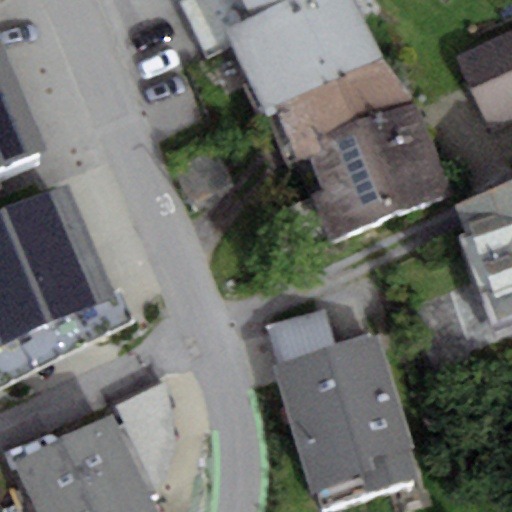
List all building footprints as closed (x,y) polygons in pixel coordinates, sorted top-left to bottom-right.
[(333,265),(455,216),(417,120),(384,80),(344,0),(205,0),(179,13),(206,72),(227,61),(268,145),(278,140),(297,186),(309,181),(323,214),(312,219),(333,265)] [(511,39),(454,67),(487,138),(511,126),(511,39)] [(0,74),(0,204),(47,185),(0,74)] [(66,208),(0,235),(0,383),(118,334),(66,208)] [(501,356),(511,351),(511,209),(453,233),(501,356)] [(329,315),(264,334),(279,388),(375,361),(369,340),(339,349),(329,315)] [(375,361),(279,388),(314,511),(359,511),(364,511),(408,511),(416,510),(408,481),(414,479),(380,359),(375,361)] [(123,434),(153,497),(166,491),(176,445),(167,391),(114,415),(123,434)] [(153,497),(123,434),(16,486),(28,511),(145,511),(158,506),(153,497)]
